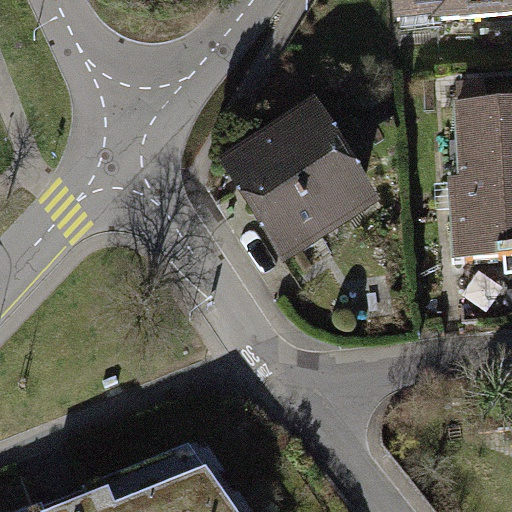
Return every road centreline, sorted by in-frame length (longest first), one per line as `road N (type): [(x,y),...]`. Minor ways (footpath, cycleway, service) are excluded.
road 1 (residential): [(128,147),(291,392)]
road 2 (residential): [(291,392),(511,359)]
road 3 (residential): [(262,0),(128,147)]
road 4 (residential): [(128,147),(0,287)]
road 5 (residential): [(49,0),(128,147)]
road 6 (residential): [(399,511),(291,392)]
